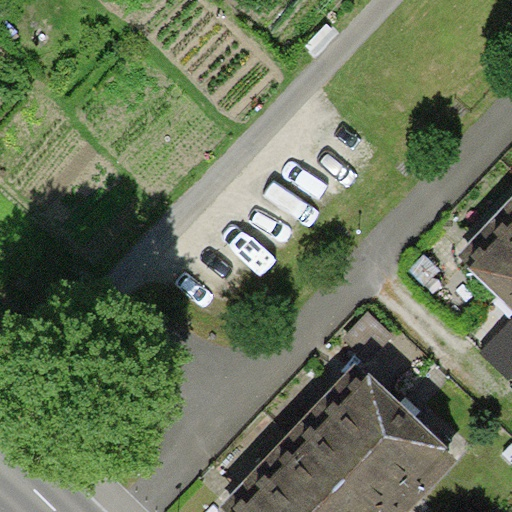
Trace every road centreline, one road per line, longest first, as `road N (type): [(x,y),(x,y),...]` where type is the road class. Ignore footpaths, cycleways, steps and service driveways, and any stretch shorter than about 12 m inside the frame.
road 1 (residential): [(138,511),(511,109)]
road 2 (track): [(382,0),(0,391)]
